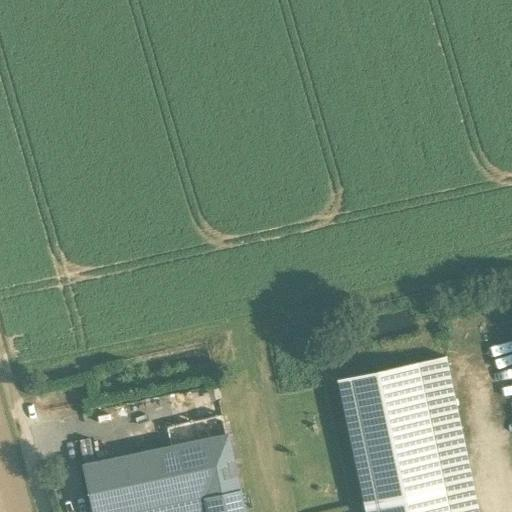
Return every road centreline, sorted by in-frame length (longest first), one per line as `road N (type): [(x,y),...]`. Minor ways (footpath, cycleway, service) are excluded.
road 1 (track): [(44,511),(0,352)]
road 2 (track): [(25,441),(150,412)]
